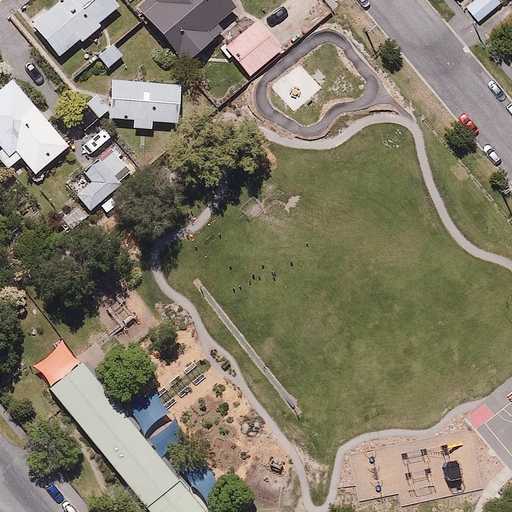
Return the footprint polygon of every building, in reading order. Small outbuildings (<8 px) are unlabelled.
[(100,29),(95,23),(119,4),(115,0),(57,0),(27,24),(52,56),(78,36),(83,43),(100,29)] [(155,0),(156,1),(140,14),(180,63),(225,26),(221,21),(236,10),(227,0),(155,0)] [(469,0),(462,6),(475,23),(502,0),(469,0)] [(226,40),(247,73),(280,48),(257,20),(226,40)] [(124,53),(107,35),(89,52),(106,69),(124,53)] [(0,164),(4,170),(22,156),(33,172),(68,145),(49,121),(56,116),(44,101),(35,109),(10,77),(0,84),(0,164)] [(154,127),(155,119),(176,120),(178,82),(110,78),(108,116),(132,117),(131,126),(154,127)] [(89,107),(73,121),(86,137),(101,125),(95,118),(108,107),(96,93),(85,102),(89,107)] [(120,179),(116,175),(126,166),(114,153),(105,162),(101,159),(71,188),(89,208),(120,179)] [(207,511),(80,361),(47,388),(146,511),(207,511)]
